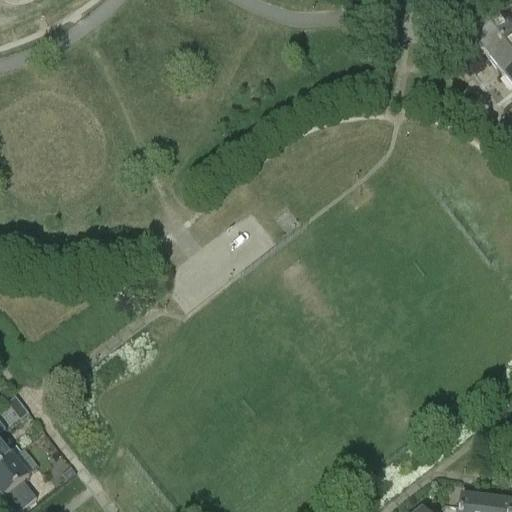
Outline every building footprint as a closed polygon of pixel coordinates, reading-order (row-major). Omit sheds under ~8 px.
[(511,39),(511,36),(497,17),(470,38),(486,59),(511,39)] [(511,71),(511,39),(486,59),(502,80),(511,71)] [(511,92),(511,71),(502,80),(511,92)] [(7,406),(14,415),(22,408),(15,400),(7,406)] [(0,471),(12,462),(0,446),(0,471)] [(28,481),(12,462),(0,471),(0,501),(1,502),(0,503),(0,511),(24,511),(35,504),(22,486),(28,481)] [(458,511),(484,511),(486,503),(460,500),(458,511)] [(486,503),(484,511),(509,511),(511,506),(486,503)]
